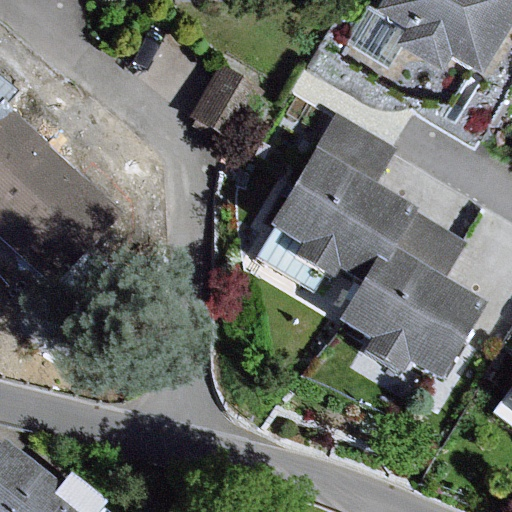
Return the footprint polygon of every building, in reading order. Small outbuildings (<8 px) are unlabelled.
[(511,32),(511,0),(394,0),(420,16),(410,31),(457,57),(465,43),(496,61),(511,32)] [(220,64),(190,118),(235,145),(268,90),(220,64)] [(20,93),(0,76),(0,239),(51,286),(124,213),(9,105),(20,93)] [(398,151),(336,116),(270,228),(300,246),(294,256),(333,279),(341,269),(362,282),(377,258),(387,263),(417,212),(418,210),(378,185),(398,151)] [(468,244),(417,212),(387,263),(377,258),(362,282),(340,322),(371,340),(364,353),(402,376),(410,363),(442,382),(488,305),(446,280),(468,244)] [(62,486),(5,440),(0,446),(0,511),(101,511),(108,503),(71,473),(62,486)]
